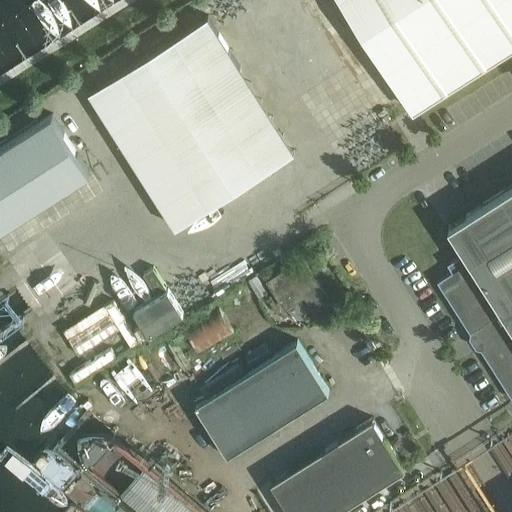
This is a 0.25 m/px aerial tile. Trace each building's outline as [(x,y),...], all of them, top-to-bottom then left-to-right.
[(511,0),(345,0),(415,108),(511,46),(511,0)] [(209,15),(90,91),(123,143),(242,67),(209,15)] [(242,67),(123,143),(154,191),(206,157),(229,193),(295,151),(242,67)] [(0,229),(90,172),(52,112),(0,145),(0,229)] [(206,157),(154,191),(176,226),(229,193),(206,157)] [(454,270),(439,280),(472,331),(482,347),(511,394),(511,185),(473,210),(449,225),(466,252),(449,262),(454,270)] [(332,303),(303,257),(268,280),(285,308),(306,295),(317,313),(332,303)] [(144,338),(150,334),(184,313),(168,288),(135,310),(142,322),(136,326),(144,338)] [(103,302),(62,328),(80,355),(82,354),(87,363),(85,364),(70,373),(76,383),(141,343),(113,299),(105,304),(103,302)] [(200,353),(234,332),(219,308),(185,329),(200,353)] [(228,454),(313,401),(330,390),(298,339),(196,403),(228,454)] [(291,511),(335,511),(389,478),(406,468),(374,417),(272,481),(291,511)]
